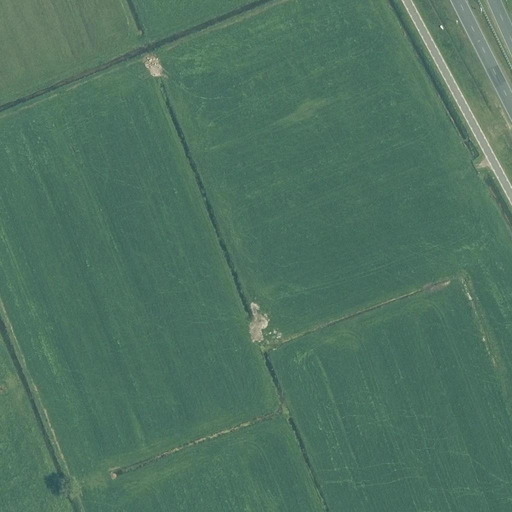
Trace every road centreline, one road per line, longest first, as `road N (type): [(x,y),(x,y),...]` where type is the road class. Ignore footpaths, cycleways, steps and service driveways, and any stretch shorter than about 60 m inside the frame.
road 1 (unclassified): [(511,197),(406,0)]
road 2 (trunk): [(458,0),(511,108)]
